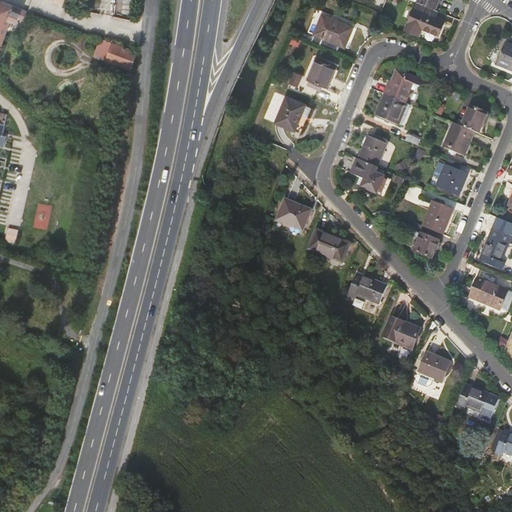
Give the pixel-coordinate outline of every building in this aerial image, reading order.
[(441,0),(412,0),(420,3),(437,10),(441,0)] [(437,10),(420,3),(408,31),(421,36),(424,28),(441,36),(447,22),(440,19),(443,13),(437,10)] [(0,47),(10,20),(17,22),(18,19),(19,20),(20,19),(23,20),(26,13),(22,11),(23,11),(16,8),(16,9),(3,4),(2,7),(0,6),(0,47)] [(327,15),(321,27),(325,29),(330,16),(327,15)] [(325,29),(321,27),(318,35),(327,38),(324,46),(341,53),(343,46),(349,48),(357,28),(330,16),(325,29)] [(132,68),(133,68),(138,53),(101,39),(95,56),(131,69),(132,68)] [(511,71),(511,45),(507,43),(498,65),(511,71)] [(331,87),(339,67),(320,59),(312,79),(331,87)] [(290,83),(299,86),(303,74),(294,70),(290,83)] [(386,94),(404,102),(411,87),(420,91),(423,84),(399,74),(393,87),(390,87),(386,94)] [(404,102),(386,94),(377,115),(400,125),(409,104),(404,102)] [(288,96),(275,127),(295,136),(303,119),(301,118),(303,114),(307,104),(288,96)] [(307,104),(303,114),(309,117),(313,107),(307,104)] [(489,115),(472,108),(464,127),(478,133),(481,134),(489,115)] [(464,127),(456,124),(445,148),(467,158),(478,133),(464,127)] [(360,159),(380,167),(389,144),(370,136),(360,159)] [(406,141),(421,147),(423,142),(408,136),(406,141)] [(465,174),(457,170),(460,163),(446,158),(434,186),(456,195),(465,174)] [(360,159),(359,159),(353,174),(366,179),(363,187),(377,193),(385,176),(377,173),(380,167),(360,159)] [(305,232),(313,212),(288,202),(280,221),(305,232)] [(424,226),(443,234),(453,210),(434,202),(424,226)] [(6,241),(16,243),(18,230),(9,228),(6,241)] [(504,262),(511,242),(511,238),(495,232),(483,261),(505,270),(507,263),(504,262)] [(342,264),(349,246),(318,233),(311,250),(342,264)] [(434,258),(441,241),(423,234),(416,250),(434,258)] [(389,287),(359,274),(350,296),(357,299),(359,295),(381,304),(389,287)] [(495,321),(508,291),(478,278),(465,308),(495,321)] [(103,288),(96,285),(87,305),(95,308),(103,288)] [(413,353),(422,333),(393,321),(384,341),(413,353)] [(444,386),(453,366),(428,356),(419,375),(444,386)] [(488,401),(490,396),(468,387),(458,407),(465,411),(467,406),(491,416),(496,405),(488,401)] [(511,455),(511,434),(506,432),(496,454),(504,457),(506,453),(511,455)]
